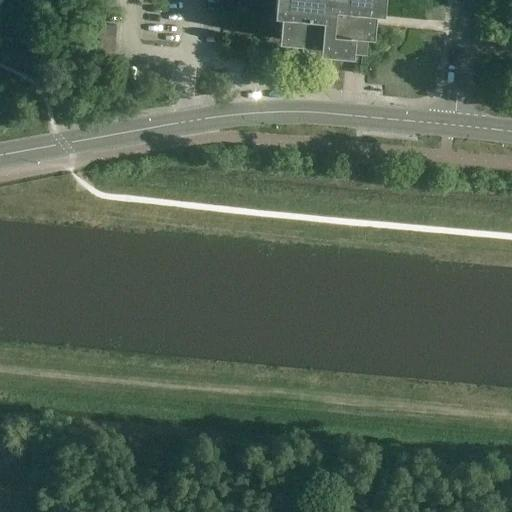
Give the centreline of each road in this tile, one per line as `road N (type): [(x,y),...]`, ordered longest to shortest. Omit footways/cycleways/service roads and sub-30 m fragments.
road 1 (tertiary): [(0,155),(238,113),(453,125)]
road 2 (residential): [(466,0),(453,125)]
